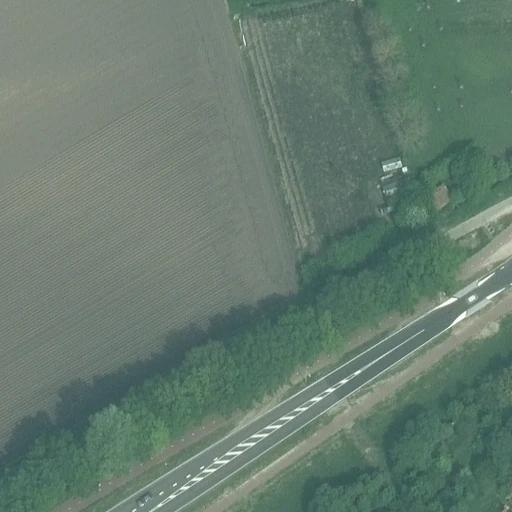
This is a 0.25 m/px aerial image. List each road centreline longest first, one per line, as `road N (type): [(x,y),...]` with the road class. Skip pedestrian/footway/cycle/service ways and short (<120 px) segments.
road 1 (unclassified): [(511,203),(0,499)]
road 2 (tertiary): [(144,511),(511,274)]
